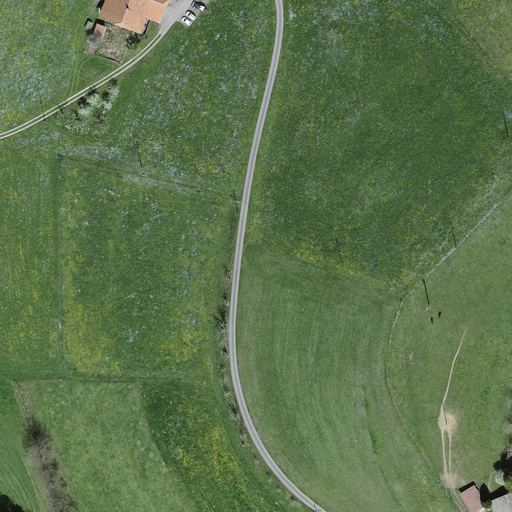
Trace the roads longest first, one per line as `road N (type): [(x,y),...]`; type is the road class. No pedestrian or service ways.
road 1 (track): [(280,0),(285,9),(236,287),(233,375),(255,440),(317,511)]
road 2 (track): [(194,0),(150,51),(0,137)]
